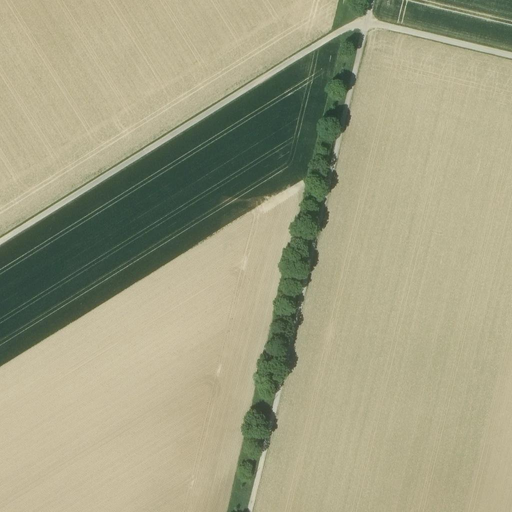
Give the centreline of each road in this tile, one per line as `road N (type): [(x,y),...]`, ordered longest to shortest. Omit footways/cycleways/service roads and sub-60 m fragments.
road 1 (track): [(0,242),(349,28),(365,23),(511,56)]
road 2 (track): [(248,511),(371,0)]
